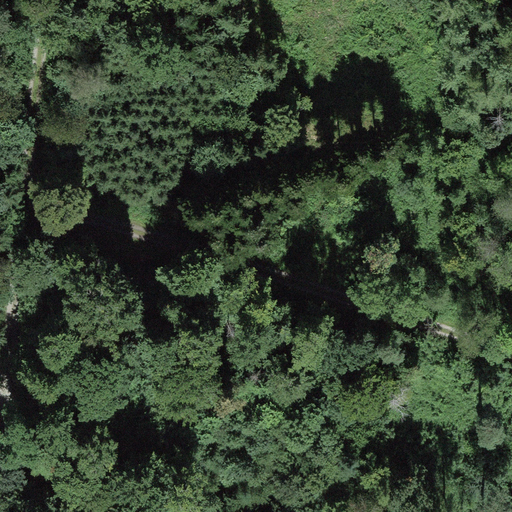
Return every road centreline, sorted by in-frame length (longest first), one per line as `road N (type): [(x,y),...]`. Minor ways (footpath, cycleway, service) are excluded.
road 1 (track): [(511,352),(28,196)]
road 2 (track): [(28,196),(51,0)]
road 3 (track): [(0,357),(14,327),(28,196)]
road 4 (track): [(0,410),(127,511)]
